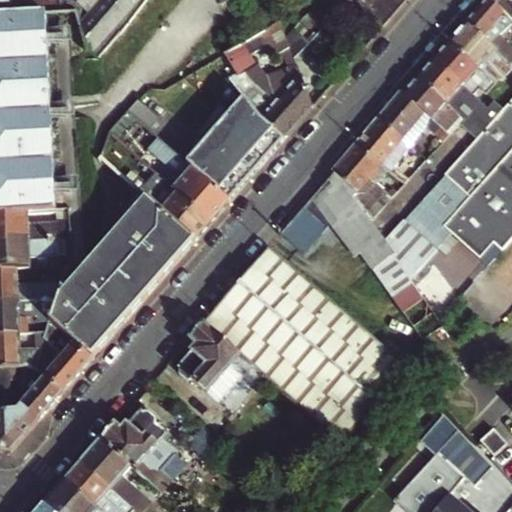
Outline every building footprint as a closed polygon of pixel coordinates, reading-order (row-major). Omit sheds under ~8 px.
[(13,0),(0,0),(0,15),(47,13),(62,12),(59,0),(44,0),(14,1),(13,0)] [(59,0),(62,12),(75,12),(83,37),(87,52),(96,60),(147,0),(59,0)] [(373,0),(352,0),(384,27),(393,18),(373,0)] [(391,0),(373,0),(393,18),(401,8),(391,0)] [(391,0),(401,8),(408,0),(391,0)] [(487,0),(477,11),(468,22),(492,47),(511,23),(511,19),(492,0),(487,0)] [(511,0),(492,0),(511,19),(511,0)] [(66,212),(47,13),(0,15),(0,215),(30,214),(36,213),(66,212)] [(230,79),(262,118),(286,141),(315,107),(295,59),(286,37),(280,22),(260,35),(272,58),(282,51),(289,69),(281,79),(279,76),(273,83),(258,66),(256,67),(244,45),(227,56),(230,63),(236,73),(230,79)] [(468,22),(451,42),(497,85),(502,80),(497,75),(502,70),(507,75),(511,68),(511,65),(492,47),(468,22)] [(497,85),(451,42),(435,60),(481,102),(488,95),(497,85)] [(481,102),(435,60),(420,78),(448,104),(466,120),(481,102)] [(236,73),(230,63),(221,69),(230,79),(236,73)] [(427,114),(432,118),(447,133),(455,125),(441,112),(448,104),(420,78),(406,94),(427,114)] [(506,110),(511,103),(511,90),(498,104),(506,110)] [(405,141),(427,114),(406,94),(403,91),(380,117),(405,141)] [(511,103),(506,110),(490,127),(446,174),(471,196),(443,227),(453,236),(476,210),(511,168),(511,103)] [(380,117),(358,143),(388,169),(391,172),(411,147),(405,141),(380,117)] [(447,133),(432,118),(427,125),(445,142),(447,140),(451,136),(447,133)] [(173,190),(176,193),(213,224),(231,203),(157,139),(148,149),(182,179),(173,190)] [(335,171),(337,172),(360,192),(355,197),(372,221),(392,200),(398,193),(394,189),(390,194),(377,183),(388,169),(358,143),(335,171)] [(511,168),(476,210),(498,229),(511,213),(511,168)] [(337,172),(282,234),(305,254),(332,223),(354,254),(360,249),(425,341),(449,324),(429,297),(415,283),(414,280),(413,279),(388,244),(386,240),(372,221),(355,197),(360,192),(337,172)] [(213,224),(176,193),(160,211),(197,243),(213,224)] [(124,218),(131,224),(80,281),(100,299),(88,312),(64,290),(60,300),(55,316),(52,323),(93,360),(118,333),(197,243),(160,211),(143,196),(124,218)] [(511,213),(498,229),(476,210),(453,236),(480,261),(494,246),(502,253),(511,242),(511,213)] [(0,215),(0,243),(32,242),(30,214),(0,215)] [(406,224),(388,244),(413,279),(422,271),(438,252),(406,224)] [(32,242),(0,243),(0,269),(33,268),(32,258),(65,257),(64,246),(74,246),(75,240),(32,242)] [(205,323),(266,377),(299,406),(341,443),(408,369),(271,247),(205,323)] [(0,303),(60,300),(64,290),(66,283),(33,285),(33,268),(0,269),(0,303)] [(0,303),(0,335),(21,335),(48,333),(52,323),(55,316),(60,300),(0,303)] [(38,370),(64,394),(93,360),(52,323),(48,333),(44,342),(54,351),(38,370)] [(266,377),(205,323),(191,340),(198,346),(179,367),(181,369),(181,375),(189,382),(195,381),(209,393),(235,363),(239,367),(243,376),(247,380),(257,388),(266,377)] [(0,368),(25,367),(31,369),(33,365),(37,358),(40,349),(22,350),(21,335),(0,335),(0,368)] [(209,393),(224,406),(247,380),(243,376),(239,367),(235,363),(209,393)] [(0,449),(12,453),(49,411),(29,394),(23,400),(23,391),(23,388),(22,383),(31,369),(25,367),(0,368),(0,449)] [(23,400),(29,394),(49,411),(64,394),(38,370),(23,388),(23,391),(23,400)] [(116,425),(102,441),(132,467),(163,494),(172,484),(155,469),(153,472),(144,464),(163,442),(168,446),(174,438),(158,424),(158,418),(149,411),(144,412),(142,410),(123,431),(116,425)] [(507,444),(493,428),(479,441),(493,456),(507,444)] [(393,507),(399,511),(466,511),(448,496),(462,479),(473,487),(489,467),(451,435),(393,507)] [(90,455),(83,463),(128,503),(137,511),(164,511),(124,477),(132,467),(102,441),(90,455)] [(128,503),(83,463),(66,482),(100,511),(122,511),(121,511),(128,503)] [(100,511),(66,482),(43,508),(39,511),(100,511)]
